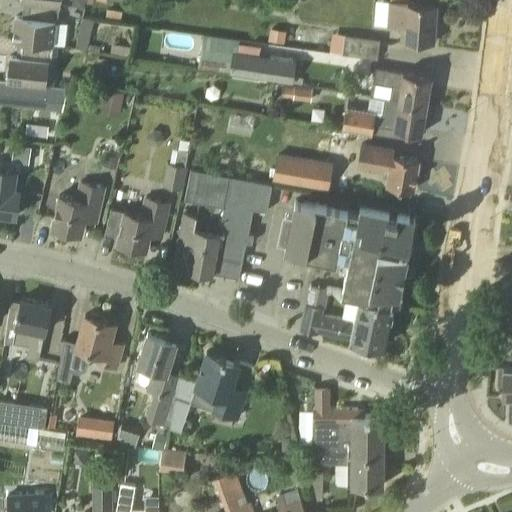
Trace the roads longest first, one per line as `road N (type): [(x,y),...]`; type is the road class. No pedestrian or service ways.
road 1 (secondary): [(450,397),(502,0)]
road 2 (residential): [(261,343),(94,280),(0,261)]
road 3 (residential): [(450,397),(261,343)]
